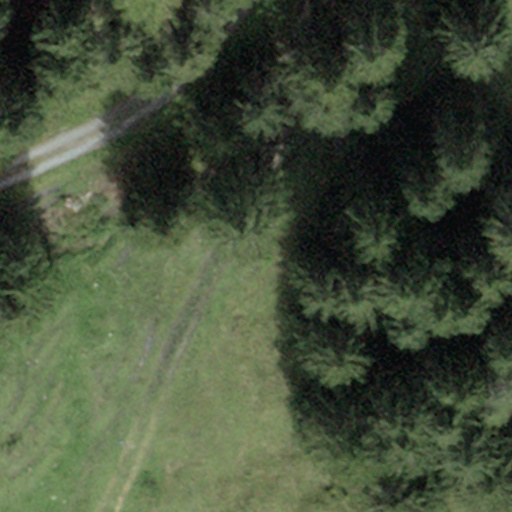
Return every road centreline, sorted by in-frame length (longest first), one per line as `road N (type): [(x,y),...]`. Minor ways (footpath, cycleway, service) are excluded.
road 1 (track): [(323,0),(275,139),(196,290),(107,511)]
road 2 (track): [(0,165),(149,91),(248,0)]
